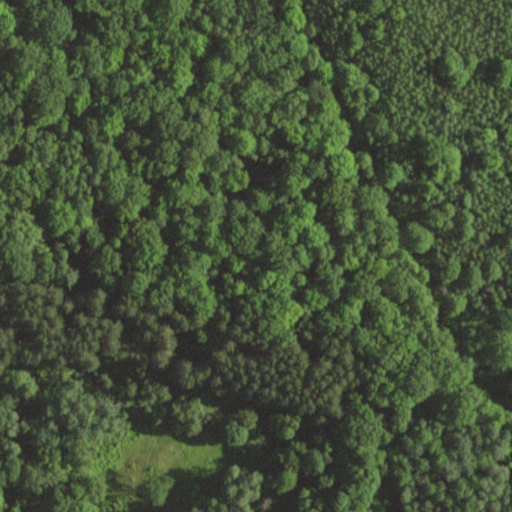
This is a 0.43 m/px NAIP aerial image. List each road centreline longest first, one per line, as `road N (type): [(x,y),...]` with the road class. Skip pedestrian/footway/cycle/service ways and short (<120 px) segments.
road 1 (track): [(0,288),(103,279),(210,284),(311,308),(381,335),(511,416)]
road 2 (track): [(258,0),(306,38),(335,85),(350,149),(420,268),(457,379)]
road 3 (track): [(355,511),(382,459),(457,379)]
